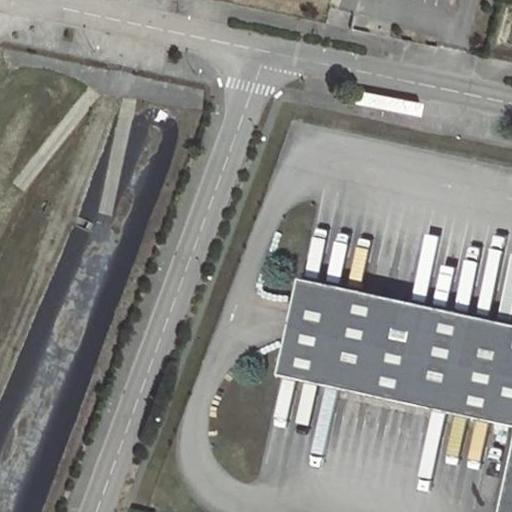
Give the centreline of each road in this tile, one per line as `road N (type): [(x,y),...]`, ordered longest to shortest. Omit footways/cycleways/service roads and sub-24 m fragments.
road 1 (unknown): [(304,511),(236,494),(206,469),(191,418),(243,269),(292,166),(333,147),(511,183)]
road 2 (unclassified): [(97,511),(264,54)]
road 3 (unclassified): [(264,54),(13,0)]
road 4 (unclassified): [(511,106),(264,54)]
